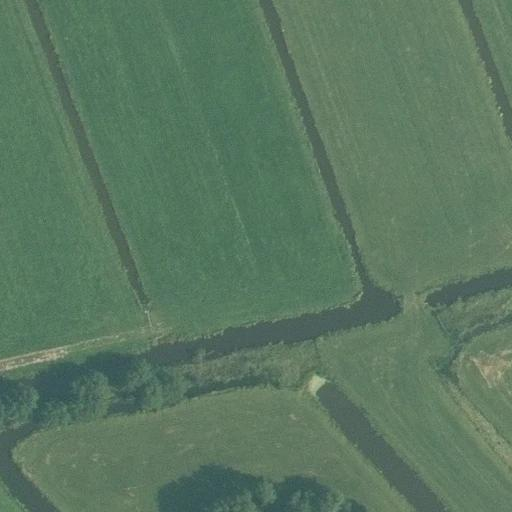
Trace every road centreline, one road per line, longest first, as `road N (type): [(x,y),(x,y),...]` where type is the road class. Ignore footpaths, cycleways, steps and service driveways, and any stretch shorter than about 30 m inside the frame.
road 1 (track): [(159,216),(181,315),(62,350),(8,175)]
road 2 (track): [(473,511),(383,399),(407,353),(412,273),(511,206)]
